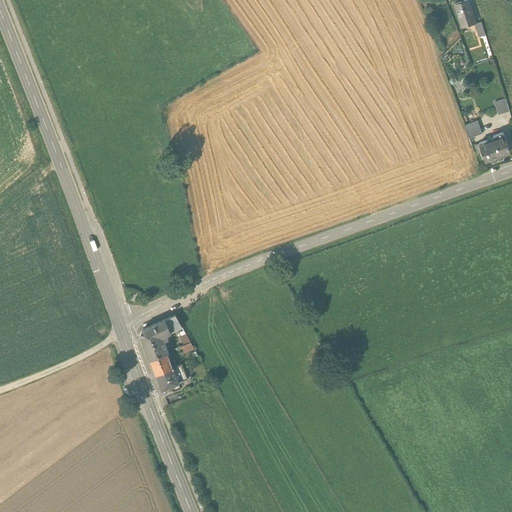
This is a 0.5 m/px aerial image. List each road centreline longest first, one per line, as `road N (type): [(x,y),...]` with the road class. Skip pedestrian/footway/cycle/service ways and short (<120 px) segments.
road 1 (tertiary): [(120,324),(211,281),(511,171)]
road 2 (secondary): [(0,12),(120,324)]
road 3 (secondary): [(138,379),(191,511)]
road 4 (track): [(0,389),(70,363),(109,341),(120,324)]
